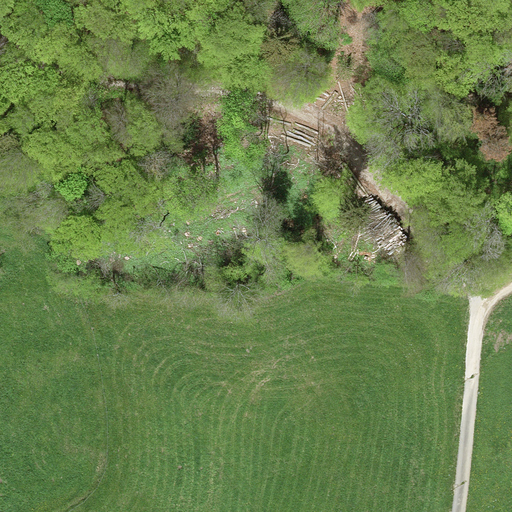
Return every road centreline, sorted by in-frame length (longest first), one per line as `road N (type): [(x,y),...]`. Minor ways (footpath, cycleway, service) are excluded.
road 1 (track): [(0,48),(61,68),(265,99),(325,117),(403,226),(483,299)]
road 2 (track): [(483,299),(473,333),(459,511)]
